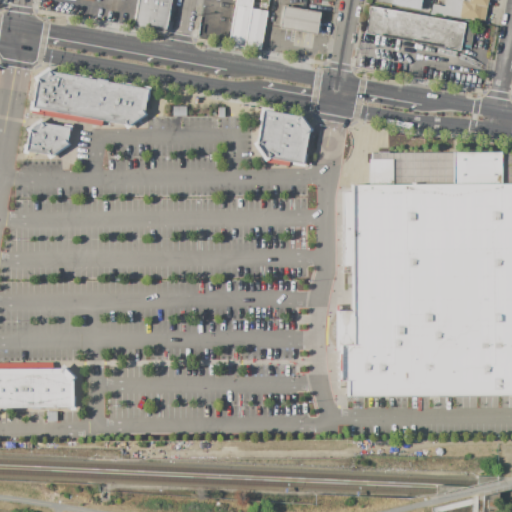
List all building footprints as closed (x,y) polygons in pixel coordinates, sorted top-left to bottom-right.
[(137,0),(169,0),(165,28),(164,30),(163,31),(160,32),(158,32),(133,27),(137,0)] [(243,47),(227,44),(234,0),(251,0),(250,9),(243,47)] [(390,0),(420,0),(420,1),(422,1),(420,11),(389,5),(390,4),(390,0)] [(467,0),(467,2),(462,1),(459,18),(441,15),(443,7),(444,0),(467,0)] [(486,0),(483,22),(459,18),(462,1),(467,2),(467,0),(486,0)] [(443,7),(441,15),(431,13),(432,5),(443,7)] [(282,6),(319,13),(315,35),(278,28),(282,6)] [(369,6),(463,23),(459,47),(458,51),(364,34),(369,6)] [(250,9),(267,12),(260,50),(243,47),(250,9)] [(463,23),(474,25),(470,49),(459,47),(463,23)] [(28,110),(30,111),(30,113),(100,126),(101,122),(122,125),(125,129),(146,115),(143,111),(143,108),(149,109),(150,95),(148,95),(149,90),(105,82),(105,80),(95,79),(95,80),(50,72),(47,67),(32,78),(35,82),(31,102),(29,102),(28,110)] [(240,106),(241,100),(259,103),(258,109),(240,106)] [(172,106),(185,106),(185,116),(172,116),(172,106)] [(254,141),(251,144),(263,162),(287,166),(287,163),(290,163),(290,165),(303,167),(305,155),(303,154),(307,133),(310,131),(298,113),(294,116),(272,112),(272,110),(259,107),(257,119),(259,122),(254,141)] [(24,129),(39,119),(42,123),(62,127),(62,124),(71,126),(70,131),(68,131),(66,141),(68,145),(48,159),(45,155),(27,152),(26,154),(21,153),(23,144),(25,144),(27,133),(24,129)] [(511,394),(511,152),(388,153),(388,152),(377,152),(377,154),(371,154),(371,159),(367,159),(368,184),(350,185),(350,192),(341,192),(342,266),(350,266),(351,311),(333,311),(333,350),(337,350),(338,381),(346,381),(346,397),(511,394)] [(13,201),(14,227),(129,226),(129,200),(13,201)] [(167,201),(130,201),(130,227),(168,227),(167,201)] [(40,276),(92,277),(92,262),(40,261),(40,276)] [(0,410),(74,410),(74,396),(71,396),(71,381),(75,377),(62,365),(59,368),(0,368),(0,410)] [(46,412),(56,412),(56,422),(46,422),(46,412)]
